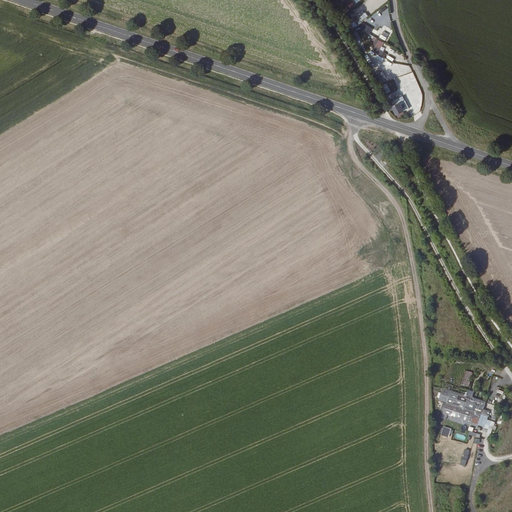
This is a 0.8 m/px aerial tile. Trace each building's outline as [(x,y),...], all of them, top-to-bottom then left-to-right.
[(348,11),(355,6),(351,0),(344,0),(342,2),(348,11)] [(363,20),(367,18),(362,11),(358,14),(363,20)] [(371,17),(375,23),(382,18),(377,12),(371,17)] [(380,29),(377,35),(384,40),(388,33),(380,29)] [(359,34),(354,36),(358,47),(362,45),(359,34)] [(380,49),(384,43),(376,39),(373,45),(380,49)] [(398,76),(402,86),(415,81),(409,64),(399,67),(401,73),(388,77),(389,80),(398,76)] [(375,75),(379,84),(387,80),(382,71),(375,75)] [(404,111),(403,109),(405,108),(402,102),(393,106),(397,114),(404,111)] [(469,387),(473,372),(464,369),(460,384),(469,387)] [(476,413),(475,415),(480,417),(481,415),(483,409),(486,401),(467,394),(467,393),(453,388),(454,386),(445,383),(439,401),(446,403),(476,413)] [(476,413),(446,403),(441,418),(446,419),(447,414),(469,421),(472,414),(475,415),(476,413)] [(496,420),(499,407),(495,406),(491,418),(496,420)] [(490,411),(483,409),(481,415),(488,417),(490,411)] [(487,419),(488,417),(481,415),(480,417),(475,415),(472,414),(469,421),(492,429),(495,422),(487,419)] [(448,437),(451,429),(444,426),(441,434),(448,437)] [(465,466),(469,449),(464,448),(460,465),(465,466)]
